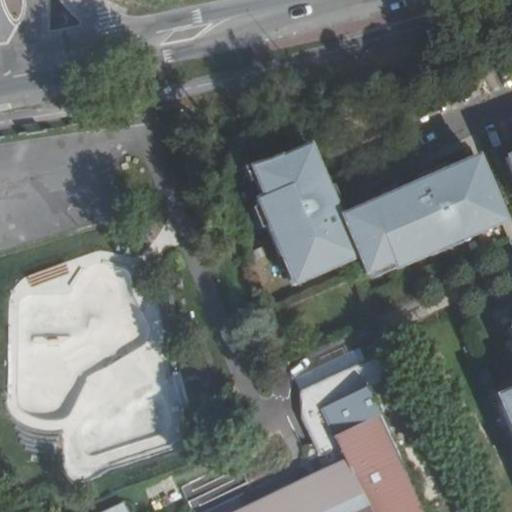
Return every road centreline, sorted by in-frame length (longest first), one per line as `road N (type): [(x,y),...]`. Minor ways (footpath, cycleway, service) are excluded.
road 1 (secondary): [(0,87),(189,46),(276,7)]
road 2 (secondary): [(276,7),(114,33)]
